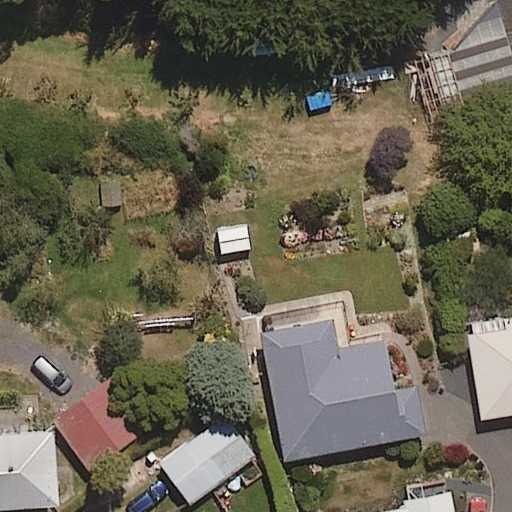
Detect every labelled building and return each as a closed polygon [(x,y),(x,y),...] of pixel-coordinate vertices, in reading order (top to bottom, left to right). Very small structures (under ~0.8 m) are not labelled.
[(249,247),(245,219),(209,225),(214,253),(249,247)] [(511,310),(502,312),(504,321),(462,328),(475,413),(511,407),(511,310)] [(378,334),(332,343),(326,313),(256,326),(279,453),(420,427),(411,379),(387,383),(378,334)] [(105,369),(46,414),(69,443),(81,434),(99,457),(145,421),(105,369)] [(185,499),(251,452),(221,410),(155,457),(185,499)] [(0,490),(47,487),(41,413),(0,416),(0,490)] [(450,511),(445,484),(399,492),(401,500),(337,511),(450,511)]
